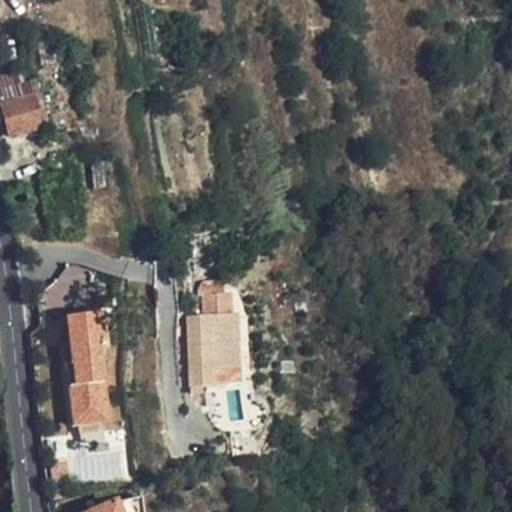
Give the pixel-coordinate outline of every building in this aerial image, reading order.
[(44,130),(34,97),(32,97),(29,85),(25,86),(21,73),(0,78),(0,102),(10,138),(44,130)] [(83,232),(76,169),(39,174),(47,235),(83,232)] [(245,365),(241,291),(210,291),(211,313),(196,314),(198,384),(224,383),(224,366),(245,365)] [(108,424),(103,376),(107,376),(101,314),(69,318),(75,387),(71,388),(75,428),(108,424)] [(143,511),(142,498),(114,505),(99,511),(143,511)]
